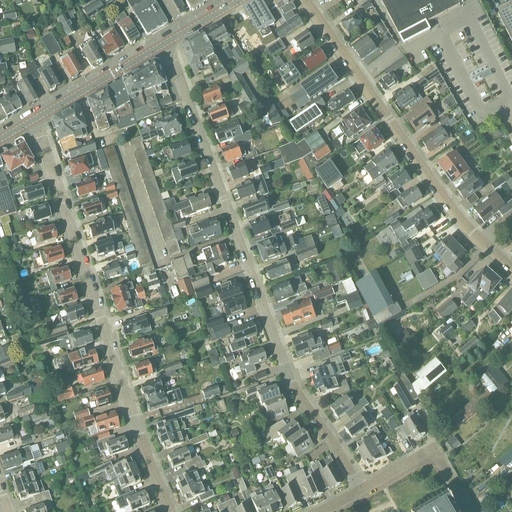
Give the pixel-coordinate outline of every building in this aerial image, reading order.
[(103,10),(96,0),(95,0),(88,5),(88,6),(82,10),(87,19),(103,10)] [(157,32),(139,0),(124,0),(131,11),(131,12),(146,37),(150,35),(152,36),(157,32)] [(139,0),(157,32),(162,29),(162,27),(166,24),(152,0),(139,0)] [(172,21),(179,17),(168,0),(161,0),(162,0),(161,1),(172,21)] [(168,0),(179,17),(186,14),(177,0),(168,0)] [(191,11),(192,12),(196,9),(196,8),(198,7),(199,8),(203,6),(202,5),(205,3),(205,2),(209,0),(212,0),(187,0),(188,2),(185,4),(190,12),(191,11)] [(272,0),(275,5),(283,18),(284,17),(288,23),(295,19),(292,13),(296,10),(292,4),(294,3),(292,0),(272,0)] [(460,6),(463,4),(461,0),(380,0),(404,45),(430,31),(426,24),(460,6)] [(259,34),(263,40),(262,41),(265,47),(264,47),(264,48),(275,41),(270,32),(272,31),(270,27),(274,25),(260,2),(260,1),(244,9),(245,10),(251,20),(249,21),(249,22),(250,22),(257,34),(259,33),(259,34)] [(365,12),(371,8),(367,2),(361,6),(365,12)] [(297,17),(295,19),(288,23),(284,17),(283,18),(275,5),(270,8),(281,28),(287,36),(303,26),(297,17)] [(511,7),(498,14),(510,38),(506,40),(511,50),(511,7)] [(494,10),(486,14),(489,18),(496,15),(494,10)] [(14,12),(2,14),(4,22),(16,19),(14,12)] [(354,15),(341,24),(350,36),(362,27),(359,22),(363,19),(358,12),(354,15)] [(58,18),(56,20),(67,38),(74,34),(65,17),(59,20),(58,18)] [(224,23),(231,35),(240,30),(233,18),(224,23)] [(127,21),(117,27),(120,31),(119,31),(128,45),(129,45),(131,46),(135,44),(134,44),(135,42),(139,39),(130,24),(130,25),(127,21)] [(215,28),(212,30),(230,61),(234,59),(231,52),(225,42),(230,39),(221,24),(220,25),(219,24),(215,27),(215,28)] [(375,27),(381,37),(387,33),(381,24),(375,27)] [(101,51),(105,58),(111,55),(114,56),(118,54),(118,51),(122,49),(117,39),(119,38),(112,27),(99,35),(102,41),(107,48),(101,51)] [(281,40),(287,36),(281,28),(275,32),(281,40)] [(226,64),(230,61),(212,30),(209,32),(208,31),(204,33),(205,34),(202,34),(210,49),(217,47),(226,64)] [(301,53),(314,44),(307,33),(294,41),(294,42),(290,44),(297,55),(301,52),(301,53)] [(213,76),(215,83),(229,78),(210,49),(202,34),(193,40),(203,63),(207,62),(213,76)] [(50,35),(40,40),(50,59),(60,53),(50,35)] [(368,36),(366,37),(351,47),(357,54),(372,44),(377,41),(372,35),(369,37),(368,36)] [(0,49),(13,47),(12,40),(0,42),(0,49)] [(93,70),(102,65),(101,61),(102,61),(96,52),(98,51),(92,40),(79,47),(82,53),(81,56),(83,60),(83,59),(86,60),(90,68),(91,67),(93,70)] [(209,71),(203,63),(193,40),(185,44),(184,48),(192,69),(195,76),(209,71)] [(380,46),(384,52),(392,46),(388,40),(380,46)] [(285,49),(280,41),(265,51),(270,59),(285,49)] [(376,47),(375,48),(372,44),(357,54),(362,61),(378,49),(376,47)] [(13,47),(0,49),(0,52),(1,56),(14,53),(13,47)] [(238,48),(231,52),(234,59),(236,63),(243,59),(238,48)] [(314,70),(326,61),(319,51),(307,60),(303,63),(309,73),(314,69),(314,70)] [(71,53),(59,60),(61,64),(70,80),(71,79),(73,80),(77,78),(78,75),(82,73),(76,63),(77,62),(74,57),(73,57),(71,53)] [(403,58),(391,67),(395,72),(407,63),(403,58)] [(227,74),(244,103),(253,98),(240,76),(250,70),(244,60),(234,66),(236,69),(227,74)] [(35,80),(40,78),(48,92),(51,93),(54,91),(55,88),(59,86),(54,76),(56,75),(48,62),(42,66),(43,69),(37,72),(32,64),(28,66),(29,69),(35,80)] [(288,89),(301,80),(295,72),(299,69),(295,62),(278,74),(282,80),(288,89)] [(144,68),(154,97),(166,92),(164,86),(165,86),(158,64),(154,63),(144,68)] [(144,68),(133,75),(148,119),(161,115),(158,109),(156,103),(154,97),(144,68)] [(24,75),(27,81),(16,87),(19,92),(27,106),(38,100),(34,93),(36,92),(32,85),(31,85),(30,83),(35,80),(29,69),(18,72),(17,72),(21,77),(24,75)] [(302,89),(302,90),(292,96),(301,108),(337,83),(328,70),(302,89)] [(378,83),(385,93),(398,83),(391,74),(378,83)] [(121,82),(135,124),(148,119),(133,75),(121,82)] [(206,86),(215,83),(213,76),(204,79),(206,86)] [(421,89),(428,84),(424,79),(417,83),(421,89)] [(107,90),(115,112),(121,130),(119,131),(119,132),(136,126),(135,124),(121,82),(107,90)] [(10,85),(2,89),(5,95),(14,91),(10,85)] [(207,107),(222,101),(219,93),(224,92),(222,86),(217,88),(217,87),(210,89),(211,91),(202,94),(207,107)] [(402,110),(416,100),(415,99),(419,97),(412,87),(408,89),(408,88),(402,92),(403,94),(395,99),(402,110)] [(97,96),(104,116),(115,112),(107,90),(97,96)] [(339,113),(355,102),(348,92),(338,99),(337,98),(331,102),(332,103),(328,105),(335,114),(338,112),(339,113)] [(104,116),(97,96),(87,101),(98,133),(109,129),(104,116)] [(6,98),(0,101),(0,107),(6,118),(12,115),(16,113),(21,110),(14,97),(8,100),(6,98)] [(297,136),(323,118),(318,112),(325,107),(319,98),(307,107),(309,111),(289,125),(297,136)] [(413,115),(407,119),(410,123),(409,124),(415,133),(434,119),(427,109),(432,105),(427,98),(410,111),(413,115)] [(158,109),(167,106),(172,104),(170,99),(165,100),(156,103),(158,109)] [(213,125),(229,119),(226,113),(231,111),(229,106),(225,108),(224,107),(209,113),(213,125)] [(280,124),(272,107),(264,110),(271,127),(280,124)] [(247,108),(240,112),(243,117),(250,114),(247,108)] [(74,109),(65,114),(74,141),(87,137),(78,110),(74,109)] [(347,128),(365,118),(360,110),(343,122),(343,123),(338,126),(342,132),(347,128)] [(75,144),(74,141),(65,114),(54,120),(53,124),(61,148),(66,147),(68,152),(67,153),(70,160),(95,151),(93,143),(81,148),(79,142),(75,144)] [(154,128),(156,132),(178,124),(175,116),(158,122),(158,123),(153,125),(154,128)] [(446,117),(446,116),(437,122),(441,128),(450,122),(446,117)] [(365,118),(347,128),(350,132),(345,136),(348,141),(353,137),(354,138),(371,126),(365,118)] [(234,139),(242,136),(237,123),(229,126),(229,128),(216,133),(221,145),(234,140),(235,140),(234,139)] [(181,133),(178,124),(156,132),(158,140),(164,138),(164,139),(181,133)] [(433,133),(421,142),(429,153),(442,144),(441,144),(446,141),(438,130),(433,133)] [(369,155),(384,144),(375,131),(360,142),(353,147),(359,157),(367,152),(369,155)] [(235,140),(234,140),(235,144),(251,137),(249,134),(242,136),(234,139),(235,140)] [(471,135),(461,141),(464,147),(475,140),(471,135)] [(251,137),(235,144),(236,147),(237,147),(242,146),(253,142),(252,137),(251,137)] [(142,144),(141,143),(140,138),(128,142),(130,148),(142,144)] [(293,141),(295,144),(296,147),(301,144),(297,138),(293,141)] [(12,153),(21,168),(23,167),(26,172),(34,167),(31,162),(32,162),(24,146),(24,144),(22,141),(20,140),(15,143),(14,146),(17,150),(12,153)] [(332,145),(338,153),(343,150),(337,141),(332,145)] [(130,148),(132,154),(144,150),(142,144),(130,148)] [(173,162),(189,156),(185,144),(176,147),(176,146),(168,148),(168,149),(161,151),(164,158),(171,156),(173,162)] [(303,160),(296,147),(295,144),(279,150),(285,167),(303,160)] [(303,160),(310,172),(319,166),(325,162),(323,159),(330,154),(327,149),(325,145),(313,154),(306,144),(303,146),(301,144),(296,147),(303,160)] [(237,147),(236,147),(223,152),(227,164),(242,159),(241,158),(246,156),(242,146),(237,147)] [(113,147),(101,151),(103,156),(115,153),(113,147)] [(3,150),(0,151),(0,161),(3,170),(6,168),(10,174),(9,175),(12,180),(22,174),(19,169),(21,168),(12,153),(8,156),(5,151),(3,150)] [(145,155),(144,150),(132,154),(134,159),(145,155)] [(104,160),(103,156),(101,151),(95,153),(98,162),(104,160)] [(315,173),(327,190),(327,191),(328,190),(358,169),(346,152),(322,169),(319,166),(310,172),(312,175),(315,173)] [(368,176),(372,174),(393,159),(388,152),(372,163),(372,164),(367,167),(364,170),(368,176)] [(115,153),(103,156),(104,160),(105,162),(116,158),(115,153)] [(445,176),(463,164),(455,154),(439,166),(445,176)] [(134,159),(136,165),(147,161),(145,155),(134,159)] [(77,163),(69,166),(73,178),(88,173),(86,168),(93,165),(90,156),(76,161),(77,163)] [(116,158),(105,162),(107,167),(118,163),(116,158)] [(393,159),(372,174),(368,176),(373,183),(381,176),(382,177),(398,166),(393,159)] [(4,173),(3,170),(0,161),(0,219),(8,217),(16,214),(8,189),(8,188),(6,181),(3,173),(4,173)] [(149,166),(147,161),(136,165),(138,170),(149,166)] [(298,163),(302,170),(307,168),(303,161),(298,163)] [(118,163),(107,167),(108,170),(109,173),(120,169),(118,163)] [(189,178),(196,175),(192,164),(183,167),(183,166),(177,168),(177,169),(170,172),(173,178),(180,176),(182,182),(190,179),(189,178)] [(248,177),(253,175),(249,164),(244,166),(244,165),(230,170),(232,176),(231,176),(232,181),(234,181),(234,183),(248,178),(248,177)] [(463,164),(445,176),(452,185),(460,179),(464,184),(474,177),(471,172),(469,173),(463,164)] [(140,176),(151,172),(149,166),(138,170),(140,176)] [(269,166),(260,170),(262,176),(272,173),(269,166)] [(120,169),(109,173),(110,178),(122,174),(120,169)] [(142,181),(153,177),(151,172),(140,176),(142,181)] [(385,189),(389,195),(387,196),(390,200),(399,194),(397,191),(410,182),(409,180),(410,180),(407,176),(406,176),(403,172),(389,181),(392,185),(385,189)] [(122,174),(110,178),(112,184),(124,180),(122,174)] [(29,184),(38,180),(36,175),(26,179),(29,184)] [(142,181),(143,187),(155,183),(153,177),(142,181)] [(502,178),(491,186),(495,191),(505,184),(502,178)] [(84,184),(76,187),(79,198),(94,194),(92,187),(97,186),(95,180),(90,181),(90,180),(83,182),(84,184)] [(124,180),(112,184),(113,185),(114,189),(125,185),(124,180)] [(464,202),(481,190),(474,180),(457,192),(464,202)] [(376,192),(386,185),(383,181),(373,188),(376,192)] [(143,187),(145,192),(157,188),(155,183),(143,187)] [(241,202),(255,197),(256,200),(267,196),(265,191),(260,193),(256,183),(251,185),(251,184),(237,189),(241,202)] [(113,185),(104,188),(106,194),(115,191),(114,189),(113,185)] [(125,185),(114,189),(115,191),(116,194),(127,191),(125,185)] [(30,189),(25,191),(24,188),(10,193),(11,198),(19,195),(21,199),(26,197),(28,204),(43,199),(39,188),(30,191),(30,189)] [(147,198),(159,194),(157,188),(145,192),(147,198)] [(396,201),(397,202),(403,211),(408,208),(408,209),(422,199),(421,197),(421,196),(419,193),(418,193),(415,189),(407,194),(406,193),(401,196),(399,194),(390,200),(393,204),(396,201)] [(334,199),(328,190),(327,191),(327,190),(322,194),(328,203),(334,199)] [(106,194),(105,194),(107,201),(117,198),(116,194),(115,191),(106,194)] [(127,191),(116,194),(117,198),(118,200),(129,196),(127,191)] [(147,198),(149,203),(161,199),(159,194),(147,198)] [(495,195),(493,197),(489,200),(488,200),(474,211),(479,218),(500,201),(495,195)] [(129,196),(118,200),(119,205),(131,201),(129,196)] [(180,212),(186,210),(207,202),(205,196),(188,202),(183,204),(183,203),(177,206),(174,199),(164,203),(167,209),(165,210),(168,217),(171,225),(171,224),(178,222),(175,214),(180,212)] [(149,203),(151,209),(163,205),(161,199),(149,203)] [(500,201),(479,218),(484,224),(498,213),(502,218),(511,211),(511,200),(505,207),(500,201)] [(86,220),(101,215),(99,209),(104,207),(102,201),(97,203),(97,201),(90,203),(91,205),(82,208),(86,220)] [(131,201),(119,205),(121,211),(132,207),(131,201)] [(248,221),(268,213),(263,201),(243,208),(246,214),(245,214),(246,219),(248,219),(248,221)] [(334,201),(329,205),(335,213),(340,209),(334,201)] [(207,202),(186,210),(188,217),(193,215),(193,216),(210,209),(207,202)] [(274,215),(289,210),(287,204),(272,209),(274,215)] [(151,209),(153,214),(165,210),(163,205),(151,209)] [(34,224),(49,219),(45,207),(37,210),(36,208),(30,211),(25,212),(29,226),(30,226),(30,225),(34,224)] [(132,207),(121,211),(123,216),(134,212),(132,207)] [(167,216),(165,210),(153,214),(155,220),(167,216)] [(429,219),(432,218),(427,210),(401,227),(398,222),(390,227),(399,242),(407,237),(406,236),(411,232),(415,230),(414,228),(426,220),(429,218),(429,219)] [(134,212),(123,216),(125,222),(136,218),(134,212)] [(167,216),(155,220),(157,225),(169,221),(167,216)] [(10,223),(8,217),(0,219),(0,220),(2,226),(8,224),(10,223)] [(393,222),(391,217),(382,223),(385,227),(393,222)] [(136,218),(125,222),(126,227),(138,223),(136,218)] [(282,234),(282,233),(282,234),(279,228),(275,229),(271,218),(250,225),(255,238),(271,232),(273,237),(282,234)] [(303,218),(295,221),(297,227),(305,224),(303,218)] [(406,236),(407,237),(409,240),(418,234),(419,234),(435,223),(432,218),(429,219),(415,230),(411,232),(406,236)] [(183,220),(178,222),(171,224),(171,225),(173,232),(185,228),(183,220)] [(93,240),(108,235),(106,229),(111,227),(109,221),(104,223),(103,222),(97,224),(97,225),(89,228),(93,240)] [(169,221),(157,225),(159,231),(170,227),(169,221)] [(279,227),(279,228),(282,234),(282,233),(297,227),(295,221),(279,227)] [(194,237),(217,229),(214,222),(197,228),(191,230),(194,237)] [(138,223),(126,227),(128,232),(140,229),(138,223)] [(170,227),(159,231),(161,236),(172,232),(170,227)] [(41,245),(56,240),(52,228),(44,231),(43,229),(36,231),(37,232),(31,233),(36,247),(41,245)] [(140,229),(128,232),(130,238),(141,234),(140,229)] [(217,229),(194,237),(191,238),(193,245),(202,242),(220,236),(217,229)] [(172,232),(161,236),(163,242),(174,238),(172,232)] [(141,234),(130,238),(132,243),(143,239),(141,234)] [(311,237),(296,242),(298,248),(294,249),(296,255),(315,248),(311,237)] [(174,238),(163,242),(165,247),(176,243),(174,238)] [(119,251),(121,251),(120,246),(118,246),(115,239),(95,246),(98,257),(104,255),(105,257),(114,254),(114,253),(119,252),(119,251)] [(143,239),(132,243),(134,249),(145,245),(143,239)] [(442,261),(457,247),(449,239),(441,247),(437,244),(431,250),(435,253),(434,253),(442,261)] [(258,247),(259,250),(258,251),(260,256),(285,246),(285,244),(282,245),(281,240),(275,242),(275,241),(258,247)] [(167,253),(178,249),(176,243),(165,247),(167,253)] [(409,243),(407,244),(406,243),(402,246),(400,247),(405,255),(413,250),(409,243)] [(285,252),(293,249),(291,244),(285,246),(260,256),(262,261),(263,261),(264,263),(281,257),(280,257),(286,255),(285,252)] [(145,245),(134,249),(135,254),(147,250),(145,245)] [(125,255),(134,252),(132,246),(123,249),(125,255)] [(203,251),(207,263),(227,256),(224,247),(211,252),(209,249),(203,251)] [(462,268),(457,263),(465,255),(457,247),(442,261),(449,268),(443,273),(448,279),(454,273),(455,275),(462,268)] [(299,263),(318,256),(315,248),(296,255),(299,263)] [(12,259),(23,255),(21,249),(10,252),(12,259)] [(48,266),(63,261),(59,249),(50,252),(50,250),(43,252),(44,253),(38,255),(43,267),(47,266),(48,266)] [(178,249),(167,253),(168,258),(180,254),(178,249)] [(405,256),(414,272),(419,269),(417,264),(423,260),(417,249),(405,256)] [(147,250),(135,254),(137,259),(149,256),(147,250)] [(136,258),(134,252),(125,255),(127,261),(136,258)] [(197,267),(193,255),(183,258),(187,270),(197,267)] [(149,256),(137,259),(139,265),(150,261),(149,256)] [(227,256),(207,263),(208,263),(204,265),(209,278),(219,275),(217,268),(230,264),(227,256)] [(182,259),(170,263),(177,282),(188,279),(182,259)] [(341,260),(329,265),(332,273),(344,268),(341,260)] [(150,261),(139,265),(141,270),(152,267),(150,261)] [(271,282),(292,274),(287,261),(274,265),(275,267),(267,270),(271,282)] [(105,282),(120,277),(118,271),(123,269),(121,263),(116,264),(107,267),(108,269),(101,271),(105,282)] [(152,267),(141,270),(143,276),(154,272),(152,267)] [(12,268),(0,272),(0,286),(16,281),(12,268)] [(19,280),(28,277),(26,270),(17,273),(19,280)] [(57,291),(55,287),(70,282),(66,270),(57,273),(57,271),(45,275),(47,282),(49,287),(37,291),(39,297),(57,291)] [(416,278),(424,292),(438,284),(430,270),(416,278)] [(466,286),(471,290),(467,295),(468,295),(464,300),(467,303),(471,298),(475,294),(476,294),(480,290),(479,289),(492,275),(486,270),(481,276),(477,273),(466,286)] [(154,272),(143,276),(144,281),(156,278),(154,272)] [(333,275),(337,285),(344,282),(340,273),(333,275)] [(209,285),(205,275),(190,281),(193,291),(209,285)] [(374,275),(356,286),(373,319),(378,327),(402,313),(396,303),(390,306),(374,275)] [(476,294),(478,296),(483,301),(488,296),(488,297),(501,283),(492,275),(479,289),(480,290),(476,294)] [(156,278),(144,281),(146,287),(158,283),(156,278)] [(272,289),(275,297),(302,286),(299,279),(272,289)] [(187,280),(175,284),(181,300),(193,296),(187,280)] [(158,283),(146,287),(148,292),(156,290),(159,288),(158,283)] [(220,304),(239,297),(234,283),(214,290),(220,304)] [(113,304),(132,297),(131,291),(133,291),(131,284),(116,289),(117,291),(110,293),(112,299),(111,299),(113,304)] [(304,285),(302,286),(275,297),(278,304),(294,298),(297,296),(298,297),(303,294),(305,298),(321,292),(319,287),(307,292),(304,285)] [(194,292),(197,300),(211,295),(208,287),(194,292)] [(332,296),(330,290),(313,297),(315,303),(332,296)] [(54,302),(56,309),(61,308),(76,303),(72,291),(64,293),(63,292),(57,294),(52,296),(54,302)] [(356,291),(343,297),(349,311),(362,307),(356,291)] [(496,308),(490,314),(499,324),(505,319),(505,318),(508,316),(511,311),(511,292),(498,307),(498,308),(497,309),(496,308)] [(137,310),(132,297),(113,304),(115,309),(115,308),(117,314),(124,312),(125,314),(137,310)] [(246,310),(239,297),(220,304),(221,304),(226,318),(246,310)] [(457,308),(452,302),(451,301),(438,312),(445,319),(457,308)] [(281,314),(284,321),(306,313),(312,310),(310,302),(297,306),(290,308),(291,310),(281,314)] [(150,321),(167,316),(164,307),(148,313),(150,321)] [(66,318),(61,320),(63,327),(69,325),(79,322),(78,320),(83,318),(80,308),(64,312),(66,318)] [(306,313),(284,321),(286,328),(295,324),(296,326),(303,323),(316,319),(312,310),(306,313)] [(369,311),(363,313),(367,322),(372,320),(369,311)] [(220,317),(205,323),(207,330),(223,324),(220,317)] [(51,329),(48,319),(42,321),(45,331),(51,329)] [(139,332),(146,330),(142,319),(136,321),(136,320),(121,325),(125,337),(140,332),(139,332)] [(322,332),(333,328),(331,322),(320,326),(322,332)] [(466,335),(475,327),(470,322),(461,330),(466,335)] [(246,348),(243,341),(256,336),(251,324),(236,330),(232,332),(234,337),(231,338),(234,344),(229,346),(232,354),(246,348)] [(215,340),(230,335),(226,326),(212,331),(215,340)] [(53,329),(55,335),(63,333),(61,327),(53,329)] [(450,328),(441,336),(445,341),(455,333),(450,328)] [(65,332),(63,333),(55,335),(36,341),(38,348),(59,342),(59,340),(67,337),(65,332)] [(72,336),(67,337),(71,350),(92,344),(88,333),(83,335),(82,332),(79,333),(79,332),(73,334),(74,335),(72,335),(72,336)] [(296,351),(320,341),(317,333),(311,335),(293,342),(296,351)] [(20,346),(16,336),(11,338),(14,348),(20,346)] [(475,338),(458,352),(464,359),(481,345),(475,338)] [(158,351),(154,340),(144,343),(143,340),(134,343),(135,346),(128,348),(132,360),(158,351)] [(320,341),(296,351),(299,359),(317,353),(317,352),(323,350),(320,341)] [(0,344),(0,360),(0,361),(10,358),(4,343),(0,344)] [(330,353),(341,349),(339,343),(328,347),(330,353)] [(511,355),(511,344),(511,343),(499,353),(505,361),(511,355)] [(174,351),(172,344),(162,348),(164,354),(174,351)] [(250,368),(265,362),(261,351),(252,354),(252,352),(245,354),(245,356),(240,358),(242,365),(248,363),(250,368)] [(66,358),(67,361),(69,367),(72,367),(73,372),(97,364),(93,352),(84,355),(83,352),(66,358)] [(231,355),(223,358),(226,364),(233,361),(231,355)] [(208,359),(211,368),(219,366),(216,357),(208,359)] [(314,386),(335,378),(333,373),(340,370),(338,364),(341,363),(339,357),(322,364),(324,369),(312,374),(314,379),(312,380),(314,386)] [(0,371),(13,367),(11,359),(0,362),(0,371)] [(419,380),(411,387),(418,398),(447,374),(435,360),(416,376),(419,380)] [(384,364),(389,373),(395,370),(390,361),(384,364)] [(139,380),(156,374),(152,362),(148,363),(148,362),(134,367),(139,380)] [(182,369),(179,363),(162,368),(165,375),(182,369)] [(492,364),(485,370),(487,373),(489,375),(496,369),(492,364)] [(502,391),(508,386),(510,384),(497,368),(496,369),(489,375),(502,391)] [(90,386),(104,381),(100,369),(79,376),(83,386),(89,384),(90,386)] [(335,378),(314,386),(317,393),(318,392),(320,397),(333,392),(335,398),(346,393),(350,392),(346,381),(337,384),(335,378)] [(407,379),(393,387),(407,412),(415,407),(413,402),(418,399),(407,379)] [(145,395),(147,400),(162,395),(162,392),(167,391),(164,380),(141,387),(141,389),(141,391),(142,394),(143,395),(144,396),(145,395)] [(28,386),(19,389),(12,392),(13,394),(7,396),(9,402),(31,395),(28,386)] [(202,392),(205,401),(219,396),(216,387),(202,392)] [(263,406),(282,398),(277,387),(263,392),(261,387),(245,392),(249,404),(258,400),(261,406),(263,406)] [(57,404),(68,401),(78,397),(75,388),(54,395),(57,404)] [(97,410),(112,405),(107,390),(92,395),(93,395),(88,397),(90,403),(95,401),(97,410)] [(171,392),(163,395),(162,395),(147,400),(148,405),(146,405),(147,406),(146,408),(147,411),(149,412),(149,413),(166,408),(166,407),(175,405),(171,392)] [(282,398),(263,406),(269,423),(288,416),(282,398)] [(352,417),(364,409),(364,408),(361,403),(359,404),(356,400),(351,403),(347,398),(330,410),(338,420),(348,412),(352,417)] [(223,401),(216,403),(220,414),(226,411),(223,401)] [(36,413),(33,406),(16,412),(19,419),(36,413)] [(195,415),(193,409),(181,413),(183,419),(195,415)] [(364,409),(352,417),(355,422),(344,429),(352,440),(368,428),(364,422),(370,418),(364,409)] [(91,416),(89,410),(80,412),(73,415),(75,421),(91,416)] [(47,419),(45,412),(30,416),(32,423),(47,419)] [(105,433),(119,428),(114,413),(100,418),(95,420),(97,426),(102,424),(105,433)] [(410,421),(404,424),(414,442),(425,435),(412,413),(407,416),(410,421)] [(158,440),(179,433),(177,427),(182,425),(180,420),(156,427),(158,433),(156,433),(158,440)] [(286,444),(302,432),(295,422),(286,428),(282,422),(261,434),(266,441),(269,439),(270,442),(280,440),(284,445),(286,444)] [(0,444),(13,440),(12,440),(17,438),(15,432),(13,426),(8,428),(2,430),(3,431),(0,432),(0,444)] [(361,458),(380,447),(377,442),(382,439),(376,428),(365,435),(368,440),(357,446),(359,451),(358,452),(361,458)] [(398,437),(404,433),(400,428),(394,431),(398,437)] [(302,432),(286,444),(297,458),(313,447),(302,432)] [(179,433),(158,440),(160,446),(162,446),(164,451),(188,443),(186,437),(181,439),(179,433)] [(404,433),(398,437),(401,442),(407,439),(404,433)] [(190,441),(193,447),(208,440),(206,435),(190,441)] [(36,441),(34,436),(20,440),(22,445),(36,441)] [(96,443),(100,454),(107,451),(109,457),(128,451),(124,439),(111,443),(109,438),(96,443)] [(67,443),(54,447),(57,456),(70,451),(67,443)] [(383,452),(380,447),(361,458),(365,464),(366,463),(369,468),(392,454),(389,449),(383,452)] [(0,457),(0,458),(2,465),(31,454),(29,448),(17,452),(0,457)] [(184,464),(186,470),(201,463),(199,458),(197,458),(195,453),(188,456),(185,450),(167,458),(172,470),(184,464)] [(34,461),(31,454),(2,465),(5,472),(22,466),(22,465),(34,461)] [(66,463),(64,456),(56,459),(58,466),(66,463)] [(116,480),(136,471),(134,465),(132,465),(130,460),(104,471),(107,477),(114,474),(116,480)] [(203,462),(201,463),(186,470),(188,475),(176,480),(178,485),(177,486),(180,492),(200,483),(197,478),(202,475),(200,470),(206,468),(203,462)] [(314,476),(321,493),(328,489),(329,491),(340,484),(331,467),(322,471),(317,463),(310,467),(314,476)] [(14,491),(35,484),(33,478),(38,476),(36,471),(38,470),(36,464),(22,469),(24,474),(12,479),(14,484),(12,485),(14,491)] [(89,478),(102,473),(100,467),(86,473),(89,478)] [(270,467),(264,470),(269,483),(276,481),(270,467)] [(237,468),(231,471),(236,481),(242,479),(237,468)] [(118,498),(130,493),(128,488),(140,483),(137,478),(139,477),(136,471),(116,480),(119,485),(114,488),(118,498)] [(321,493),(314,476),(306,480),(302,471),(293,474),(304,500),(310,498),(311,500),(322,495),(321,493)] [(304,500),(293,474),(285,478),(289,487),(280,491),(288,509),(300,504),(299,502),(304,500)] [(236,482),(241,493),(246,491),(241,479),(236,482)] [(202,489),(200,483),(180,492),(182,498),(184,498),(186,503),(198,498),(200,503),(214,497),(211,491),(209,492),(207,487),(202,489)] [(35,484),(14,491),(17,498),(18,497),(20,502),(32,498),(34,503),(50,498),(48,492),(44,493),(42,488),(37,490),(35,484)] [(271,487),(260,491),(269,511),(276,511),(282,510),(271,487)] [(269,511),(260,491),(249,496),(255,511),(269,511)] [(130,493),(118,498),(115,500),(119,511),(128,507),(130,511),(133,511),(149,505),(144,493),(132,499),(130,493)] [(449,494),(418,511),(458,511),(454,504),(455,504),(449,494)] [(50,498),(34,503),(36,508),(26,511),(44,511),(45,511),(52,509),(50,504),(52,503),(50,498)] [(233,500),(225,504),(228,511),(248,511),(246,505),(237,509),(233,500)]
